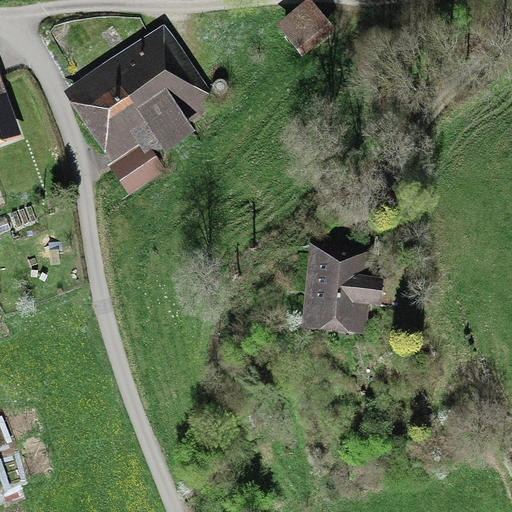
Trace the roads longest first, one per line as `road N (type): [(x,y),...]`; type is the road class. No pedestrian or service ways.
road 1 (unclassified): [(0,23),(38,57),(71,133),(116,356),(176,511)]
road 2 (track): [(385,228),(409,139),(511,36)]
road 3 (track): [(209,0),(64,5),(0,23)]
